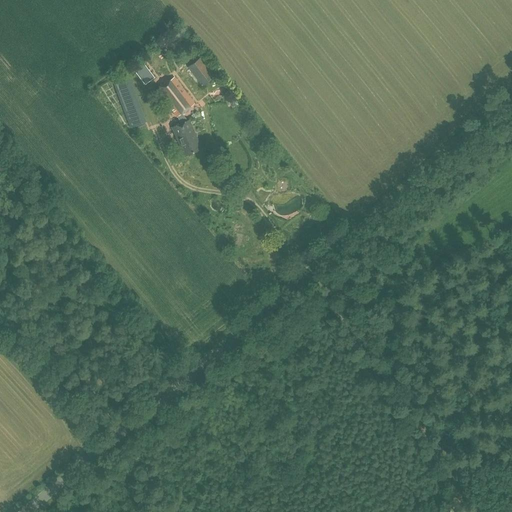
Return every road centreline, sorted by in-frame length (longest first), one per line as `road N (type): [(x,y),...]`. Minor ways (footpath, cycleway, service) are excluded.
road 1 (unclassified): [(24,511),(511,102)]
road 2 (track): [(311,270),(490,511)]
road 3 (track): [(322,285),(374,283),(511,300)]
